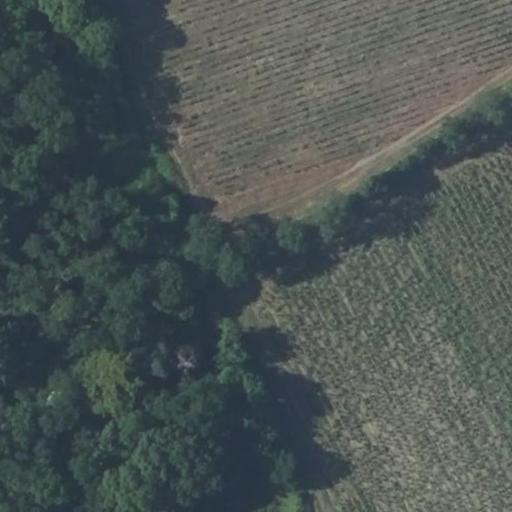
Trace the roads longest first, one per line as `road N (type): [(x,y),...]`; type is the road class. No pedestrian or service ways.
road 1 (track): [(310,511),(226,300),(511,131)]
road 2 (track): [(511,71),(239,244)]
road 3 (track): [(118,0),(163,128),(239,244)]
